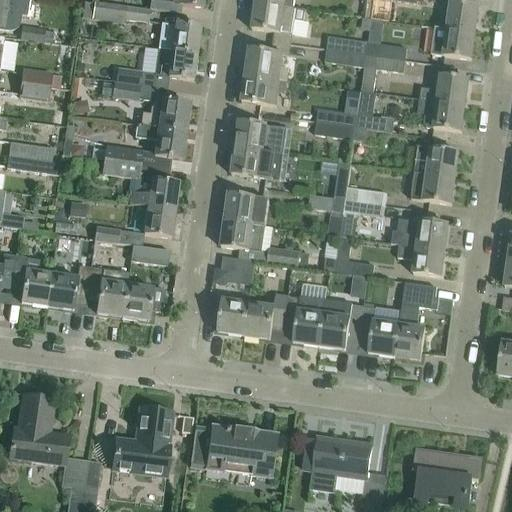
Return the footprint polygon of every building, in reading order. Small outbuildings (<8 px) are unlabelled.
[(0,0),(0,32),(8,33),(14,32),(16,30),(19,26),(21,16),(27,17),(29,0),(1,0),(0,0)] [(202,11),(203,0),(171,0),(171,2),(156,0),(150,0),(149,11),(178,15),(179,7),(202,11)] [(368,20),(370,0),(361,0),(359,19),(368,20)] [(255,3),(251,31),(275,34),(292,37),(295,22),(303,23),(305,12),(292,10),(293,8),(255,3)] [(147,25),(149,12),(93,4),(91,21),(123,26),(124,22),(147,25)] [(450,6),(447,25),(447,30),(475,34),(479,9),(450,5),(450,6)] [(196,56),(200,29),(175,26),(175,28),(161,26),(159,37),(160,37),(158,51),(196,56)] [(471,62),(475,34),(447,30),(446,31),(435,29),(431,56),(471,62)] [(44,35),(44,34),(22,30),(20,43),(42,46),(44,35)] [(368,32),(366,44),(365,55),(405,60),(406,50),(384,47),(385,34),(368,32)] [(44,34),(42,46),(51,47),(53,35),(44,34)] [(365,55),(366,44),(328,39),(327,50),(365,55)] [(363,69),(365,55),(327,50),(325,64),(363,69)] [(193,83),(196,56),(158,51),(156,67),(158,67),(157,78),(193,83)] [(249,51),(245,75),(286,80),(288,71),(280,69),(282,56),(272,54),(249,51)] [(365,55),(363,69),(376,71),(403,75),(405,60),(365,55)] [(373,95),(376,71),(363,69),(359,93),(373,95)] [(139,88),(141,75),(117,72),(115,84),(139,88)] [(24,74),(22,87),(50,91),(59,92),(61,81),(51,80),(52,78),(24,74)] [(284,97),(286,80),(245,75),(241,104),(274,108),(276,96),(284,97)] [(465,105),(468,81),(439,77),(439,79),(437,92),(420,90),(419,99),(465,105)] [(137,103),(139,90),(114,86),(112,99),(137,103)] [(48,104),(50,91),(22,87),(20,100),(48,104)] [(461,134),(465,105),(419,99),(416,114),(425,116),(424,126),(426,129),(431,130),(461,134)] [(143,114),(141,126),(141,128),(185,134),(189,107),(152,102),(150,115),(143,114)] [(354,128),(356,115),(318,110),(317,122),(354,128)] [(391,120),(366,116),(356,115),(354,128),(365,129),(389,132),(391,120)] [(352,140),(354,128),(317,122),(315,135),(352,140)] [(289,130),(267,127),(238,123),(235,146),(285,154),(289,130)] [(181,162),(185,134),(141,128),(141,126),(137,125),(135,138),(157,141),(154,158),(181,162)] [(68,127),(64,158),(70,159),(75,128),(68,127)] [(363,142),(365,129),(354,128),(352,140),(363,142)] [(10,145),(8,159),(51,166),(53,151),(10,145)] [(281,183),(285,154),(235,146),(231,176),(281,183)] [(455,178),(458,154),(418,148),(415,172),(455,178)] [(105,149),(103,163),(130,166),(140,168),(142,154),(105,149)] [(8,159),(6,168),(49,175),(59,176),(60,167),(51,166),(8,159)] [(155,170),(140,168),(130,166),(103,163),(101,177),(129,181),(128,192),(130,195),(128,207),(146,209),(146,210),(174,214),(178,186),(153,182),(155,170)] [(345,200),(347,188),(351,165),(339,163),(334,198),(345,200)] [(451,207),(455,178),(415,172),(411,201),(451,207)] [(385,207),(387,194),(347,188),(345,200),(385,207)] [(343,213),(345,200),(334,198),(310,195),(309,208),(343,213)] [(228,196),(224,221),(265,227),(268,202),(228,196)] [(383,220),(385,207),(345,200),(343,213),(383,220)] [(92,223),(95,211),(77,207),(74,219),(92,223)] [(171,241),(174,214),(146,210),(143,237),(171,241)] [(0,229),(21,232),(23,220),(0,216),(0,229)] [(392,234),(391,246),(399,247),(399,245),(445,252),(448,227),(419,223),(398,220),(396,234),(392,234)] [(37,224),(23,221),(21,231),(35,233),(37,224)] [(224,221),(221,249),(239,251),(238,261),(255,264),(297,270),(299,254),(270,250),(269,256),(261,255),(265,227),(224,221)] [(60,239),(81,241),(83,227),(62,225),(60,239)] [(117,247),(119,234),(95,231),(93,244),(117,247)] [(340,239),(337,261),(335,261),(333,273),(344,275),(373,278),(374,267),(348,263),(351,240),(340,239)] [(441,280),(445,252),(399,245),(399,247),(398,260),(413,262),(412,275),(441,280)] [(164,254),(133,249),(126,248),(125,262),(162,267),(164,254)] [(0,289),(11,291),(15,260),(4,259),(3,264),(0,263),(0,289)] [(214,271),(213,285),(227,287),(229,273),(253,276),(255,264),(238,261),(223,259),(222,272),(214,271)] [(333,273),(335,261),(324,259),(322,271),(333,273)] [(39,264),(28,262),(15,260),(11,291),(22,293),(20,307),(47,310),(52,276),(38,274),(39,264)] [(87,302),(92,271),(80,269),(79,280),(52,276),(47,310),(72,314),(74,300),(87,302)] [(92,271),(87,302),(97,303),(95,317),(122,321),(127,287),(129,276),(103,273),(92,271)] [(437,288),(405,283),(402,306),(437,311),(439,300),(435,299),(437,288)] [(161,315),(164,292),(127,287),(122,321),(152,325),(153,314),(161,315)] [(283,330),(288,298),(275,296),(274,308),(248,305),(243,339),(269,342),(271,328),(283,330)] [(319,349),(326,303),(288,298),(283,330),(295,331),(293,345),(319,349)] [(511,312),(511,299),(502,298),(500,311),(511,312)] [(209,305),(207,321),(220,323),(218,335),(243,339),(248,305),(223,301),(222,307),(209,305)] [(358,341),(363,309),(326,303),(319,349),(345,353),(347,339),(358,341)] [(458,318),(458,306),(445,305),(444,317),(458,318)] [(393,360),(399,326),(373,322),(375,310),(363,309),(358,341),(370,342),(368,356),(393,360)] [(420,364),(425,330),(399,326),(393,360),(420,364)] [(511,378),(511,345),(503,344),(498,377),(511,378)] [(66,461),(69,438),(49,436),(54,402),(22,398),(18,431),(13,431),(9,460),(63,468),(60,489),(68,490),(64,511),(78,511),(86,463),(66,461)] [(167,451),(172,415),(140,411),(135,446),(115,444),(112,472),(165,479),(169,451),(167,451)] [(194,430),(189,470),(206,472),(207,464),(250,470),(249,478),(270,481),(275,438),(212,429),(212,432),(194,430)] [(307,441),(302,473),(313,475),(311,493),(335,497),(335,492),(362,496),(364,483),(366,483),(372,448),(318,440),(318,443),(307,441)] [(478,483),(481,462),(467,460),(467,464),(455,462),(456,459),(416,453),(413,474),(421,475),(419,492),(468,499),(471,482),(478,483)] [(101,465),(86,463),(78,511),(92,511),(95,493),(97,494),(101,465)] [(379,511),(381,500),(367,498),(364,511),(379,511)]
